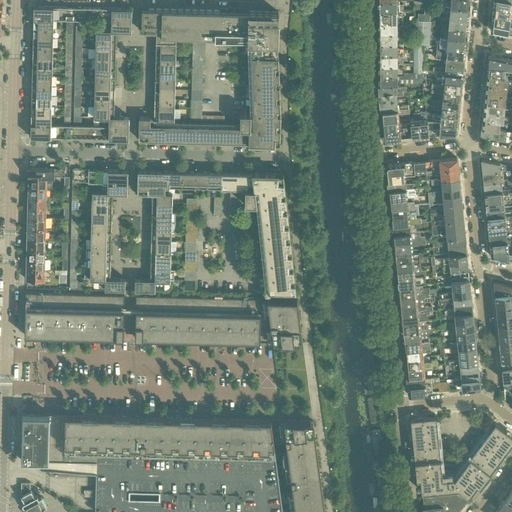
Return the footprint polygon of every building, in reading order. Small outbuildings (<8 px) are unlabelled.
[(377,0),(377,10),(396,10),(406,10),(407,7),(403,7),(402,4),(396,4),(396,0),(377,0)] [(443,8),(442,15),(467,18),(468,7),(449,6),(439,5),(439,8),(443,8)] [(493,5),(492,12),(511,16),(511,11),(510,11),(511,8),(509,8),(493,5)] [(33,6),(33,18),(53,19),(67,19),(73,19),(75,19),(75,7),(33,6)] [(96,20),(96,30),(105,30),(105,20),(131,21),(131,8),(75,7),(75,19),(76,20),(84,20),(96,20)] [(250,37),(250,40),(277,41),(278,12),(141,8),(141,30),(156,31),(156,40),(176,40),(176,35),(250,37)] [(377,10),(377,21),(396,21),(403,21),(403,14),(396,14),(396,10),(377,10)] [(490,30),(511,34),(511,16),(492,12),(490,30)] [(448,22),(447,26),(467,28),(467,18),(442,15),(441,22),(448,22)] [(33,18),(33,28),(53,28),(53,19),(33,18)] [(105,20),(105,30),(116,30),(131,31),(131,21),(105,20)] [(378,74),(378,83),(395,82),(423,82),(423,78),(423,70),(423,62),(423,53),(423,44),(429,45),(431,21),(415,20),(413,43),(414,63),(413,74),(403,74),(378,74)] [(377,21),(377,31),(397,31),(403,31),(403,25),(396,25),(396,21),(377,21)] [(447,32),(446,36),(466,38),(467,28),(447,26),(441,25),(441,31),(447,32)] [(33,28),(33,37),(53,38),(53,28),(33,28)] [(96,30),(96,39),(116,40),(116,30),(105,30),(96,30)] [(377,31),(378,42),(397,42),(403,42),(403,35),(397,35),(397,31),(377,31)] [(443,46),(445,46),(465,48),(466,38),(446,36),(437,35),(437,39),(438,39),(437,44),(438,44),(438,46),(443,46)] [(33,37),(32,47),(52,48),(53,38),(33,37)] [(96,39),(95,49),(115,49),(116,40),(96,39)] [(175,50),(176,40),(156,40),(155,50),(175,50)] [(250,40),(251,55),(278,55),(277,41),(250,40)] [(378,42),(378,53),(397,52),(407,52),(407,49),(403,49),(403,46),(397,46),(397,42),(378,42)] [(438,46),(437,54),(464,57),(465,48),(445,46),(443,46),(438,46)] [(32,47),(32,57),(52,57),(52,48),(32,47)] [(95,49),(95,58),(115,59),(115,49),(95,49)] [(175,60),(175,50),(155,50),(155,59),(175,60)] [(378,53),(378,64),(397,63),(403,63),(403,57),(397,57),(397,52),(378,53)] [(445,59),(445,64),(463,66),(464,57),(437,54),(436,54),(435,58),(445,59)] [(508,67),(509,59),(488,54),(487,65),(508,67)] [(251,55),(251,69),(278,69),(278,55),(251,55)] [(32,57),(32,66),(52,67),(52,57),(32,57)] [(95,58),(95,68),(115,68),(115,59),(95,58)] [(175,70),(175,60),(155,59),(155,69),(175,70)] [(378,64),(378,74),(403,74),(403,68),(397,68),(397,63),(378,64)] [(432,71),(434,71),(462,74),(463,66),(445,64),(445,67),(433,66),(432,71)] [(486,73),(504,75),(504,72),(511,72),(511,67),(508,67),(487,65),(486,73)] [(32,66),(32,76),(52,76),(52,67),(32,66)] [(95,68),(95,77),(115,78),(115,68),(95,68)] [(175,79),(175,70),(155,69),(155,79),(175,79)] [(251,69),(252,83),(279,83),(278,69),(251,69)] [(444,76),(443,80),(461,82),(462,74),(434,71),(434,75),(444,76)] [(511,79),(507,79),(507,75),(504,75),(486,73),(485,82),(511,85),(511,79)] [(32,76),(31,85),(51,86),(52,76),(32,76)] [(95,77),(94,87),(114,87),(115,78),(95,77)] [(174,89),(175,79),(155,79),(154,89),(174,89)] [(432,83),(431,88),(460,91),(461,82),(443,80),(443,84),(432,83)] [(378,93),(406,91),(406,86),(396,87),(395,82),(378,83),(378,93)] [(511,90),(511,85),(485,82),(484,91),(505,94),(506,90),(511,90)] [(252,83),(252,97),(279,98),(279,83),(252,83)] [(31,85),(31,95),(51,95),(51,86),(31,85)] [(94,87),(94,96),(114,96),(114,87),(94,87)] [(339,90),(341,111),(343,113),(346,113),(348,111),(346,90),(344,88),(341,88),(339,90)] [(442,93),(442,97),(460,99),(460,91),(431,88),(431,92),(442,93)] [(174,99),(174,89),(154,89),(154,98),(174,99)] [(378,93),(379,102),(397,100),(396,96),(412,94),(411,93),(414,92),(414,90),(412,90),(406,91),(378,93)] [(484,100),(511,103),(511,101),(511,97),(505,97),(505,94),(484,91),(484,100)] [(31,95),(31,104),(51,105),(51,95),(31,95)] [(91,98),(91,105),(114,106),(114,96),(94,96),(94,98),(91,98)] [(252,97),(253,111),(280,112),(279,98),(252,97)] [(431,100),(431,104),(459,107),(460,99),(442,97),(441,101),(431,100)] [(174,108),(174,99),(154,98),(154,108),(174,108)] [(379,102),(380,111),(398,109),(397,100),(379,102)] [(484,100),(483,109),(504,112),(504,107),(511,108),(511,106),(511,103),(484,100)] [(31,114),(51,114),(54,114),(55,105),(51,105),(31,104),(31,114)] [(441,110),(440,114),(458,116),(459,107),(431,104),(431,106),(434,107),(434,109),(441,110)] [(94,116),(99,117),(109,117),(109,115),(114,115),(114,106),(91,105),(91,107),(94,107),(94,116)] [(174,118),(174,108),(154,108),(154,117),(153,117),(153,118),(174,118)] [(381,121),(398,119),(399,119),(398,114),(406,113),(406,118),(409,118),(408,108),(402,109),(398,109),(380,111),(381,121)] [(410,120),(410,125),(410,127),(411,132),(411,137),(420,137),(417,109),(415,109),(415,112),(413,112),(414,119),(410,120)] [(427,122),(427,120),(427,118),(422,118),(422,111),(419,112),(419,109),(417,109),(420,137),(428,136),(427,122)] [(483,109),(482,118),(511,121),(511,116),(510,116),(511,116),(503,115),(504,112),(483,109)] [(280,112),(253,111),(253,112),(253,127),(250,126),(250,111),(232,111),(232,122),(239,122),(239,126),(229,126),(149,124),(149,117),(139,117),(138,139),(228,141),(279,142),(280,112)] [(440,119),(439,124),(457,126),(458,116),(440,114),(433,113),(432,118),(440,119)] [(31,114),(30,123),(50,124),(51,114),(31,114)] [(99,117),(98,125),(128,126),(129,116),(114,115),(109,115),(109,117),(99,117)] [(342,121),(344,142),(346,143),(349,143),(351,141),(349,120),(347,118),(344,118),(342,121)] [(511,121),(482,118),(481,127),(511,130),(511,121)] [(381,121),(381,130),(410,127),(410,125),(398,126),(398,119),(381,121)] [(431,123),(427,122),(428,136),(455,133),(457,131),(457,126),(439,124),(439,129),(432,129),(430,129),(431,123)] [(30,136),(72,137),(72,124),(50,124),(30,123),(30,136)] [(72,124),(72,137),(73,137),(128,139),(128,126),(98,125),(72,124)] [(410,127),(381,130),(382,140),(400,138),(400,133),(411,132),(410,127)] [(483,135),(511,140),(511,130),(481,127),(481,132),(480,132),(482,135),(483,135)] [(346,157),(348,178),(350,180),(353,180),(355,177),(353,156),(350,155),(347,155),(346,157)] [(435,169),(458,167),(457,157),(434,159),(435,169)] [(482,172),(500,171),(499,163),(481,159),(482,172)] [(386,172),(425,168),(425,160),(387,164),(385,166),(386,172)] [(28,167),(28,176),(47,176),(47,168),(28,167)] [(440,173),(441,178),(458,177),(458,167),(435,169),(432,169),(426,170),(426,173),(426,175),(440,173)] [(54,168),(47,168),(47,176),(52,176),(64,176),(65,168),(54,168)] [(80,181),(107,182),(127,182),(127,170),(83,169),(72,168),(72,181),(80,181)] [(426,173),(426,170),(425,168),(386,172),(387,181),(405,179),(404,175),(426,173)] [(168,192),(168,186),(169,171),(137,170),(137,192),(152,193),(152,192),(168,192)] [(168,186),(182,186),(182,171),(169,171),(168,186)] [(182,186),(195,187),(195,171),(182,171),(182,186)] [(195,187),(208,187),(208,172),(195,171),(195,187)] [(483,182),(501,180),(500,171),(482,172),(483,182)] [(259,188),(259,202),(286,202),(283,173),(227,172),(208,172),(208,187),(227,187),(244,188),(244,191),(230,191),(230,202),(251,203),(256,203),(256,188),(259,188)] [(29,186),(46,186),(52,186),(52,176),(47,176),(28,176),(28,182),(29,182),(29,186)] [(441,183),(442,187),(459,185),(458,177),(441,178),(426,180),(427,182),(431,182),(431,184),(441,183)] [(405,183),(405,179),(387,181),(388,190),(417,187),(417,182),(405,183)] [(484,191),(502,190),(501,180),(483,182),(484,191)] [(72,185),(72,190),(78,191),(80,191),(80,181),(72,181),(72,185)] [(107,182),(107,190),(112,191),(112,192),(127,192),(127,182),(107,182)] [(349,188),(351,208),(353,210),(356,210),(358,208),(356,187),(353,185),(350,185),(349,188)] [(428,192),(428,195),(428,197),(460,193),(459,185),(442,187),(442,191),(428,192)] [(27,190),(27,196),(46,196),(46,186),(29,186),(29,190),(27,190)] [(418,192),(417,187),(388,190),(388,199),(407,197),(406,193),(418,192)] [(92,190),(91,200),(112,201),(112,192),(112,191),(107,190),(92,190)] [(485,200),(511,197),(511,192),(502,194),(502,190),(484,191),(485,200)] [(172,192),(168,192),(152,192),(152,193),(152,202),(172,203),(172,192)] [(443,200),(443,204),(461,202),(460,193),(428,197),(429,205),(432,205),(432,201),(443,200)] [(28,202),(28,206),(46,207),(46,196),(27,196),(27,202),(28,202)] [(407,201),(407,197),(388,199),(389,207),(428,203),(429,203),(428,199),(407,201)] [(511,197),(485,200),(486,209),(503,207),(503,203),(511,202),(511,200),(511,199),(511,197)] [(91,200),(91,210),(111,211),(112,201),(91,200)] [(171,212),(172,203),(152,202),(151,212),(171,212)] [(259,203),(261,216),(287,217),(286,202),(259,202),(259,203)] [(430,214),(435,213),(462,210),(461,202),(443,204),(444,207),(429,209),(430,214)] [(429,208),(428,203),(389,207),(390,216),(408,214),(408,210),(417,210),(417,209),(429,208)] [(27,210),(27,217),(46,217),(46,207),(28,206),(28,210),(27,210)] [(487,217),(511,214),(511,209),(504,210),(503,207),(486,209),(487,217)] [(91,210),(91,220),(111,220),(111,211),(91,210)] [(445,216),(445,221),(463,219),(462,210),(435,213),(435,215),(438,215),(439,217),(445,216)] [(175,212),(171,212),(151,212),(151,221),(171,222),(175,222),(175,212)] [(414,214),(408,214),(390,216),(391,225),(427,221),(426,218),(421,219),(421,217),(415,218),(414,214)] [(487,225),(510,223),(511,222),(511,214),(487,217),(487,225)] [(261,216),(262,231),(289,232),(287,217),(261,216)] [(28,223),(28,227),(45,228),(46,217),(27,217),(27,223),(28,223)] [(352,221),(354,242),(356,244),(359,244),(361,242),(359,221),(357,219),(354,219),(352,221)] [(431,225),(432,230),(463,227),(463,219),(445,221),(445,224),(431,225)] [(91,220),(91,229),(111,230),(111,220),(91,220)] [(171,231),(171,222),(151,221),(151,231),(171,231)] [(427,221),(391,225),(392,234),(410,232),(410,227),(420,226),(419,225),(423,225),(428,225),(427,221)] [(488,233),(511,231),(511,226),(511,227),(510,223),(487,225),(488,233)] [(26,231),(26,237),(45,237),(45,228),(28,227),(28,231),(26,231)] [(446,233),(447,237),(464,235),(463,227),(432,230),(432,234),(446,233)] [(91,229),(91,239),(111,239),(111,230),(91,229)] [(171,241),(171,231),(151,231),(151,241),(171,241)] [(262,231),(264,246),(290,246),(289,232),(262,231)] [(511,231),(488,233),(489,242),(507,240),(506,236),(511,235),(511,231)] [(410,236),(410,232),(392,234),(393,242),(426,239),(427,239),(426,236),(420,236),(420,235),(410,236)] [(433,246),(438,246),(465,243),(464,235),(447,237),(447,241),(436,242),(433,243),(433,246)] [(27,244),(27,248),(45,248),(45,237),(26,237),(26,244),(27,244)] [(91,239),(90,249),(110,249),(111,239),(91,239)] [(427,242),(426,239),(393,242),(394,251),(412,249),(411,245),(421,244),(421,243),(427,242)] [(489,242),(490,251),(508,249),(507,244),(511,244),(511,239),(507,240),(489,242)] [(170,251),(171,241),(151,241),(150,250),(170,251)] [(448,249),(448,254),(466,252),(465,243),(438,246),(438,247),(433,247),(434,251),(448,249)] [(264,246),(265,260),(292,261),(290,246),(264,246)] [(355,249),(357,270),(359,272),(362,272),(364,269),(362,249),(360,247),(357,247),(355,249)] [(26,252),(26,258),(45,258),(45,248),(27,248),(27,252),(26,252)] [(86,248),(86,258),(110,259),(110,249),(90,249),(86,248)] [(394,251),(394,260),(418,257),(422,257),(422,252),(412,253),(412,249),(394,251)] [(491,256),(511,260),(511,254),(508,255),(508,249),(490,251),(490,255),(491,255),(491,256)] [(170,260),(170,251),(150,250),(150,260),(170,260)] [(435,263),(439,263),(467,261),(466,252),(448,254),(449,257),(435,259),(435,263)] [(418,257),(394,260),(395,269),(419,266),(418,257)] [(27,264),(27,269),(45,269),(45,258),(26,258),(26,264),(27,264)] [(86,268),(90,268),(110,268),(110,259),(86,258),(86,268)] [(170,270),(170,260),(150,260),(150,269),(170,270)] [(265,260),(267,275),(293,275),(292,261),(265,260)] [(443,271),(450,271),(468,269),(467,261),(439,263),(439,265),(443,265),(443,271)] [(395,269),(396,278),(426,275),(425,272),(424,272),(424,270),(419,270),(419,266),(395,269)] [(90,278),(99,278),(105,279),(110,278),(110,277),(110,268),(90,268),(90,278)] [(45,269),(27,269),(27,272),(25,272),(25,279),(26,279),(44,280),(45,269)] [(170,280),(170,270),(150,269),(150,278),(150,279),(155,279),(155,280),(165,280),(170,280)] [(436,278),(436,280),(468,277),(468,269),(450,271),(450,275),(436,276),(436,278)] [(357,276),(359,297),(362,299),(365,299),(366,297),(364,276),(362,274),(359,274),(357,276)] [(293,275),(267,275),(268,289),(295,290),(293,275)] [(396,278),(397,286),(415,284),(415,281),(425,280),(424,278),(426,278),(426,275),(396,278)] [(105,279),(99,278),(99,288),(124,288),(125,278),(110,277),(110,278),(105,279)] [(451,283),(452,287),(469,286),(468,277),(436,280),(437,285),(441,284),(444,284),(451,283)] [(164,289),(165,280),(155,280),(155,279),(150,279),(150,278),(135,278),(134,289),(164,289)] [(493,281),(494,295),(511,292),(511,285),(493,281)] [(398,295),(430,292),(434,292),(438,291),(437,288),(429,289),(429,287),(416,288),(415,284),(397,286),(398,295)] [(439,292),(440,297),(470,294),(469,286),(452,287),(452,291),(439,292)] [(25,292),(24,334),(123,337),(124,294),(25,292)] [(398,295),(399,304),(424,302),(424,297),(430,296),(430,292),(398,295)] [(511,292),(494,295),(495,304),(511,302),(511,292)] [(453,300),(453,305),(471,303),(470,294),(440,297),(438,297),(438,300),(439,302),(453,300)] [(134,337),(259,341),(260,298),(135,295),(135,307),(135,313),(134,337)] [(260,298),(259,341),(302,342),(297,299),(260,298)] [(399,304),(400,313),(428,311),(432,310),(432,306),(425,306),(424,302),(399,304)] [(511,302),(495,304),(496,314),(511,312),(511,302)] [(444,309),(444,314),(472,311),(471,303),(453,305),(454,308),(444,309)] [(360,307),(362,328),(365,330),(368,330),(369,327),(367,306),(365,305),(362,305),(360,307)] [(428,311),(400,313),(400,322),(425,320),(427,320),(426,315),(429,315),(428,311)] [(472,311),(444,314),(444,318),(455,317),(455,321),(473,320),(472,311)] [(511,312),(496,314),(497,323),(511,321),(511,312)] [(400,322),(401,332),(431,328),(434,328),(433,323),(425,324),(425,320),(400,322)] [(450,322),(450,330),(473,328),(473,320),(455,321),(450,322)] [(511,321),(497,323),(498,332),(511,330),(511,321)] [(431,333),(431,328),(401,332),(402,340),(420,338),(429,338),(428,333),(431,333)] [(456,334),(457,338),(474,337),(473,328),(450,330),(441,331),(442,335),(456,334)] [(511,330),(498,332),(499,340),(511,338),(511,330)] [(457,342),(449,343),(449,347),(475,345),(474,337),(457,338),(457,342)] [(402,340),(403,349),(430,346),(429,342),(421,342),(420,338),(402,340)] [(511,338),(499,340),(500,349),(511,348),(511,338)] [(364,346),(366,367),(369,368),(372,368),(373,366),(371,345),(369,343),(366,343),(364,346)] [(476,353),(475,345),(449,347),(450,352),(458,351),(458,355),(476,353)] [(403,349),(404,358),(422,356),(422,352),(430,351),(430,346),(403,349)] [(511,348),(500,349),(501,359),(511,357),(511,348)] [(444,356),(445,365),(477,362),(476,353),(458,355),(459,359),(447,360),(447,356),(444,356)] [(405,367),(434,364),(436,364),(436,359),(431,360),(423,360),(422,356),(404,358),(405,367)] [(511,357),(501,359),(502,368),(511,366),(511,357)] [(460,368),(460,372),(478,370),(477,362),(445,365),(446,373),(449,373),(448,369),(460,368)] [(405,367),(406,376),(424,374),(424,370),(435,369),(434,364),(405,367)] [(503,387),(504,386),(511,375),(511,366),(502,368),(503,387)] [(446,379),(447,381),(479,378),(478,370),(460,372),(460,376),(454,376),(454,378),(446,379)] [(367,375),(369,395),(372,397),(374,397),(376,395),(374,374),(372,372),(369,372),(367,375)] [(406,376),(407,385),(439,382),(438,377),(433,378),(424,378),(424,374),(406,376)] [(479,378),(447,381),(448,390),(455,389),(454,385),(462,385),(462,389),(479,387),(479,378)] [(447,381),(439,382),(407,385),(408,394),(432,392),(431,387),(434,387),(438,386),(438,391),(448,390),(447,381)] [(504,386),(503,387),(505,400),(511,405),(511,391),(508,389),(504,386)] [(370,402),(372,423),(374,425),(377,425),(379,422),(377,402),(375,400),(372,400),(370,402)] [(95,473),(95,476),(110,477),(110,468),(160,469),(159,511),(282,511),(274,449),(270,419),(243,419),(211,418),(179,417),(162,416),(146,416),(130,416),(98,415),(64,414),(49,413),(22,413),(21,442),(21,460),(42,460),(48,460),(64,461),(63,472),(95,473)] [(421,491),(423,490),(457,487),(469,496),(470,497),(511,442),(511,435),(506,431),(501,438),(497,444),(492,450),(487,457),(483,463),(478,469),(466,460),(454,477),(452,476),(451,469),(441,470),(439,449),(437,424),(436,415),(410,418),(411,427),(412,434),(412,436),(417,487),(421,487),(421,491)] [(313,420),(283,420),(285,436),(285,442),(287,450),(288,464),(290,477),(291,483),(292,491),(294,505),(294,511),(324,511),(323,501),(321,487),(320,479),(320,474),(320,473),(318,460),(316,446),(315,438),(314,433),(314,432),(313,420)] [(501,438),(506,431),(495,422),(490,429),(501,438)] [(373,431),(375,452),(377,453),(380,453),(382,451),(380,430),(377,428),(374,429),(373,431)] [(497,444),(501,438),(490,429),(485,435),(497,444)] [(485,435),(480,441),(492,450),(497,444),(485,435)] [(480,441),(476,448),(487,457),(492,450),(480,441)] [(476,448),(471,454),(483,463),(487,457),(476,448)] [(471,454),(466,460),(478,469),(483,463),(471,454)] [(375,459),(378,480),(380,482),(383,481),(385,479),(382,458),(380,457),(377,457),(375,459)] [(20,494),(24,500),(24,501),(23,502),(28,511),(43,511),(45,511),(44,508),(46,506),(41,496),(39,498),(37,495),(34,496),(31,490),(32,490),(31,489),(30,489),(30,488),(30,482),(23,482),(23,481),(21,481),(21,493),(20,494)] [(379,488),(381,509),(383,511),(386,511),(388,509),(386,488),(384,486),(381,486),(379,488)] [(457,487),(423,490),(425,508),(423,508),(423,509),(422,509),(420,511),(456,511),(469,496),(457,487)] [(511,511),(511,503),(505,498),(498,507),(505,511),(511,511)]
